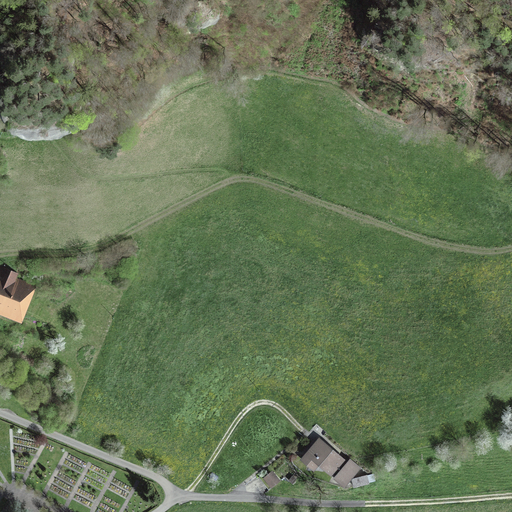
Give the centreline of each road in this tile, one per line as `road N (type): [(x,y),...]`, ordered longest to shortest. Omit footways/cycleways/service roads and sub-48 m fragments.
road 1 (track): [(0,254),(108,243),(241,177),(462,250),(511,248)]
road 2 (track): [(304,433),(274,403),(252,403),(185,495),(0,412)]
road 3 (track): [(242,498),(390,506),(511,499)]
road 4 (track): [(241,177),(223,168),(92,178),(53,136)]
